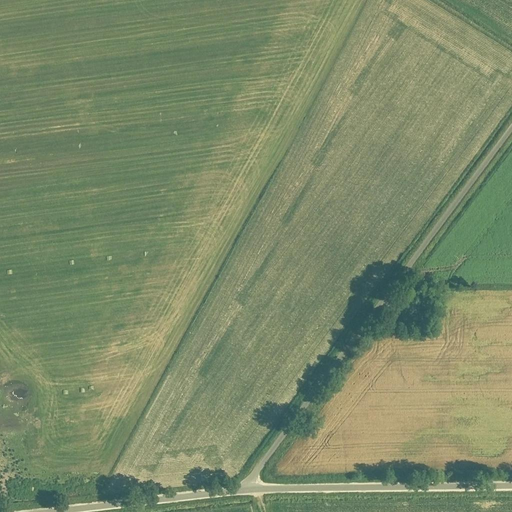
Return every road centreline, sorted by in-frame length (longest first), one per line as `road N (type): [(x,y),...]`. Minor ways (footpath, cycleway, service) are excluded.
road 1 (unclassified): [(243,488),(511,132)]
road 2 (unclassified): [(243,488),(511,485)]
road 3 (unclassified): [(42,511),(243,488)]
